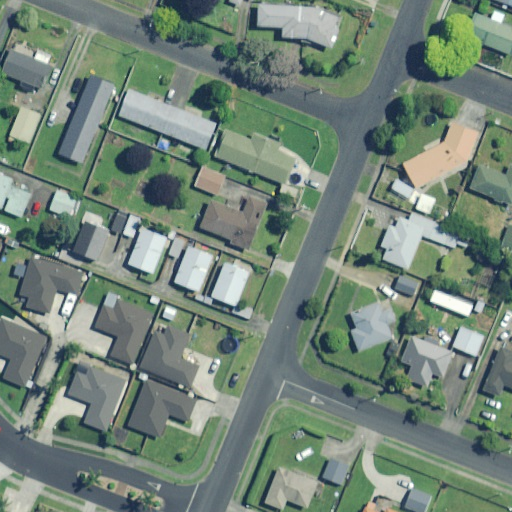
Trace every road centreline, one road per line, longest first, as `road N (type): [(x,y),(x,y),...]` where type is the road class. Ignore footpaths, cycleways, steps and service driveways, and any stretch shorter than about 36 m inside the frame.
road 1 (residential): [(58,0),(368,122)]
road 2 (residential): [(268,373),(368,122)]
road 3 (residential): [(511,471),(268,373)]
road 4 (residential): [(163,511),(32,460),(0,438)]
road 5 (residential): [(210,511),(268,373)]
road 6 (residential): [(511,102),(396,56)]
